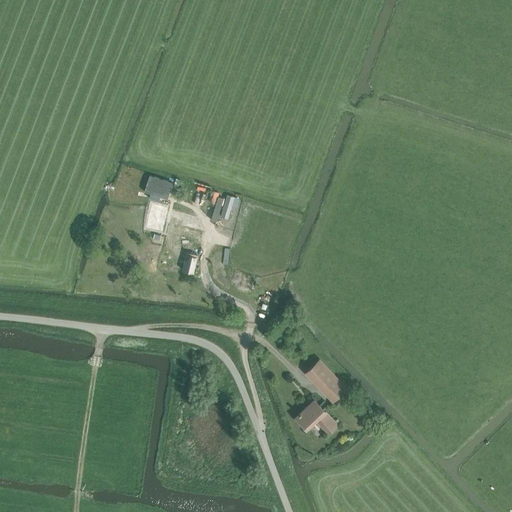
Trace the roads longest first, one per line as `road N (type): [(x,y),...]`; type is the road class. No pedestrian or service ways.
road 1 (unclassified): [(289,511),(238,377),(218,353),(129,330),(0,316)]
road 2 (track): [(129,330),(202,326),(246,340),(260,435)]
road 3 (track): [(76,511),(102,330)]
